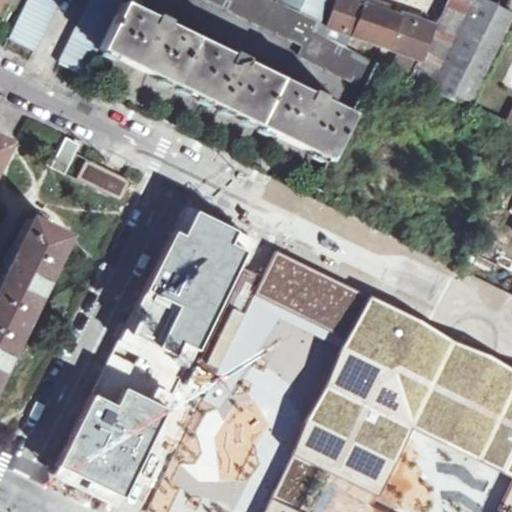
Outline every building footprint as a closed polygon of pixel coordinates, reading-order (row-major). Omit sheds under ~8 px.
[(17,0),(0,0),(0,17),(7,21),(17,0)] [(58,0),(26,0),(7,38),(34,51),(58,0)] [(121,0),(89,0),(59,63),(84,76),(98,49),(120,2),(121,0)] [(275,0),(274,0),(203,0),(303,49),(300,57),(362,88),(375,63),(315,33),(320,22),(275,0)] [(275,0),(320,22),(330,0),(275,0)] [(375,11),(341,0),(335,0),(325,27),(416,57),(430,30),(397,18),(401,8),(395,5),(392,12),(377,7),(375,11)] [(448,0),(414,69),(409,80),(453,101),(468,109),(511,19),(511,15),(480,0),(448,0)] [(148,17),(120,2),(98,49),(141,70),(186,92),(241,119),(286,141),(327,161),(349,116),(315,99),(316,97),(305,91),(303,93),(265,74),(239,61),(241,59),(228,52),(227,54),(209,45),(162,22),(164,20),(150,14),(148,17)] [(383,54),(377,64),(409,80),(414,69),(383,54)] [(377,64),(375,63),(362,88),(349,116),(327,161),(313,188),(333,198),(350,165),(408,194),(453,101),(409,80),(377,64)] [(79,145),(66,138),(51,167),(64,174),(79,145)] [(77,182),(122,196),(128,177),(83,163),(77,182)] [(255,238),(187,204),(144,291),(213,328),(235,277),(255,238)] [(0,384),(71,239),(35,221),(0,292),(0,384)] [(511,511),(511,367),(278,254),(259,294),(243,326),(330,368),(261,511),(511,511)] [(139,301),(110,360),(179,394),(210,337),(139,301)] [(105,370),(57,467),(125,498),(172,403),(105,370)]
